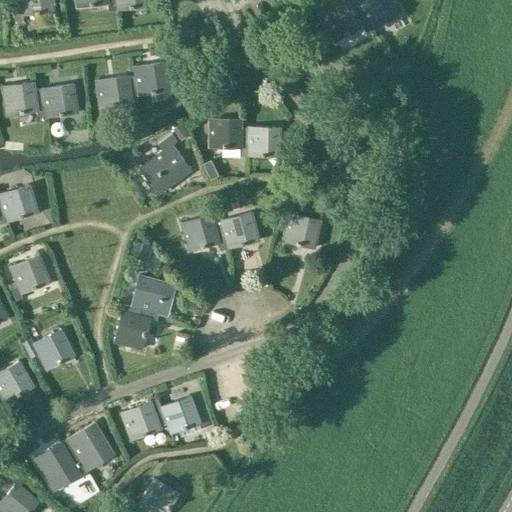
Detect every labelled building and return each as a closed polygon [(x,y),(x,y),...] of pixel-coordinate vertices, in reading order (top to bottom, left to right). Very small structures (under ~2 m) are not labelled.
[(19,0),(21,7),(12,8),(14,25),(23,24),(22,16),(53,11),(51,0),(19,0)] [(75,0),(77,8),(107,3),(108,11),(116,10),(114,0),(75,0)] [(114,0),(116,10),(147,6),(146,0),(114,0)] [(361,24),(368,20),(363,12),(356,16),(352,8),(347,0),(320,15),(335,41),(362,26),(361,24)] [(363,12),(368,20),(373,29),(400,14),(392,0),(363,0),(358,3),(359,4),(352,8),(356,16),(363,12)] [(129,86),(130,95),(138,94),(138,95),(169,91),(164,61),(133,65),(135,76),(136,85),(129,86)] [(131,104),(130,95),(129,86),(136,85),(135,76),(127,77),(127,75),(96,79),(101,109),(131,104)] [(33,81),(2,85),(6,115),(37,110),(38,117),(46,116),(45,106),(43,98),(35,99),(34,90),(33,81)] [(43,98),(45,106),(46,117),(77,113),(72,83),(42,87),(42,89),(34,90),(35,99),(43,98)] [(240,145),(248,145),(248,136),(240,136),(240,127),(240,117),(209,117),(209,147),(240,148),(240,145)] [(248,136),(248,145),(248,156),(279,156),(279,126),(248,125),(248,127),(240,127),(240,136),(248,136)] [(190,168),(172,144),(177,141),(172,133),(157,144),(162,151),(148,161),(139,168),(158,192),(190,168)] [(0,203),(1,203),(4,211),(7,222),(37,212),(28,183),(0,192),(0,203)] [(223,229),(225,238),(228,248),(258,240),(250,211),(220,219),(221,221),(213,223),(215,231),(223,229)] [(313,248),(320,219),(289,212),(283,241),(313,248)] [(218,240),(225,238),(223,229),(215,231),(213,223),(210,214),(181,222),(188,251),(218,243),(218,240)] [(21,294),(49,282),(38,254),(9,266),(15,279),(21,294)] [(125,304),(123,312),(139,315),(141,308),(149,310),(160,313),(167,283),(138,275),(130,305),(125,304)] [(15,279),(7,282),(15,300),(22,297),(21,294),(15,279)] [(121,311),(113,341),(142,348),(150,318),(158,320),(160,313),(149,310),(141,308),(139,315),(123,312),(121,311)] [(30,356),(37,352),(46,369),(74,355),(60,328),(32,343),(30,339),(23,342),(30,356)] [(0,392),(6,402),(33,386),(18,360),(0,370),(0,392)] [(163,415),(167,424),(170,434),(199,423),(189,395),(160,405),(160,407),(153,410),(156,418),(163,415)] [(159,426),(167,424),(163,415),(156,418),(153,410),(149,401),(120,411),(131,440),(160,429),(159,426)] [(67,439),(61,443),(65,450),(70,458),(77,454),(81,461),(87,470),(113,454),(97,428),(93,421),(92,422),(93,423),(68,438),(68,437),(67,437),(67,439)] [(74,465),(81,461),(77,454),(70,458),(65,450),(60,442),(34,458),(53,491),(80,474),(74,465)] [(144,511),(146,510),(148,511),(167,511),(178,494),(152,478),(137,505),(138,506),(134,511),(144,511)] [(0,511),(29,511),(38,502),(15,482),(0,500),(0,511)]
